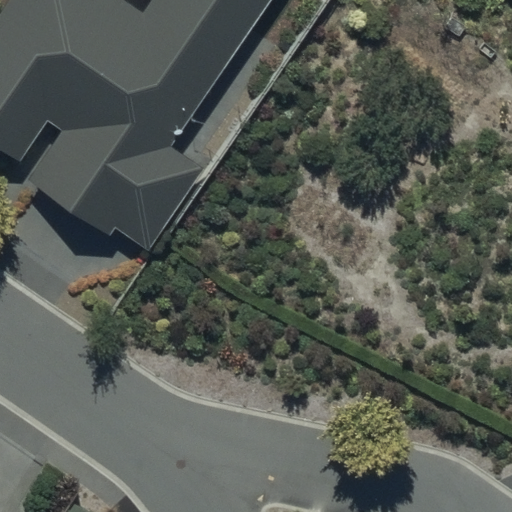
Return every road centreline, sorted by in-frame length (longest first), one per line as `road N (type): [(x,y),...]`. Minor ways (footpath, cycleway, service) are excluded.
road 1 (residential): [(0,334),(217,468)]
road 2 (residential): [(217,468),(339,475),(439,511)]
